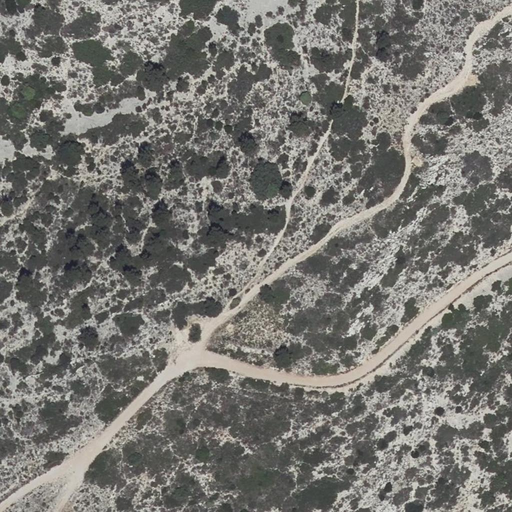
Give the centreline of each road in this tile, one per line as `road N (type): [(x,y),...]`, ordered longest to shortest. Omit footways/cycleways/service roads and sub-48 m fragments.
road 1 (track): [(511,260),(343,379),(317,384),(196,356)]
road 2 (track): [(196,356),(149,389),(86,456)]
